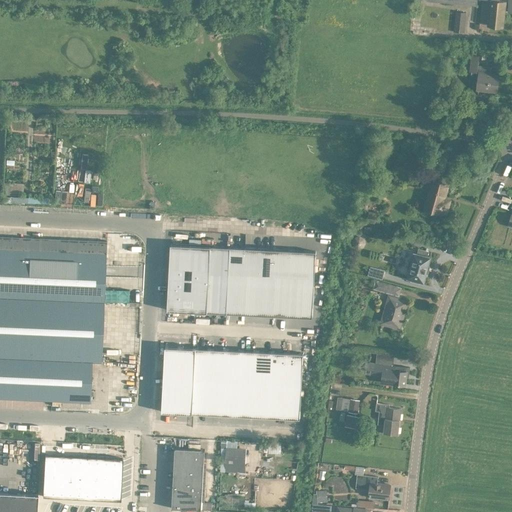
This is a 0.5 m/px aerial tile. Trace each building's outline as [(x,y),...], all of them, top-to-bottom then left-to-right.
[(490,18),(490,25),(503,26),(506,1),(498,0),(481,0),(480,17),(490,18)] [(467,12),(457,11),(455,32),(466,33),(467,12)] [(483,52),(482,59),(491,60),(492,53),(483,52)] [(471,71),(474,71),(474,73),(475,76),(479,77),(481,77),(480,90),(497,92),(499,73),(492,72),(493,66),(479,64),(480,55),(480,54),(473,53),(471,71)] [(223,82),(228,78),(224,74),(219,77),(223,82)] [(130,156),(129,170),(161,171),(162,157),(130,156)] [(161,171),(161,177),(174,178),(175,158),(162,157),(161,171)] [(175,158),(174,178),(186,178),(187,159),(175,158)] [(187,159),(186,178),(199,179),(200,159),(187,159)] [(200,159),(199,179),(212,180),(213,160),(200,159)] [(213,160),(212,180),(225,180),(226,160),(213,160)] [(226,160),(225,180),(237,181),(238,161),(226,160)] [(238,161),(237,181),(250,182),(251,162),(238,161)] [(251,162),(250,182),(263,182),(264,162),(251,162)] [(264,162),(263,182),(275,183),(276,163),(264,162)] [(276,163),(275,183),(288,184),(289,164),(276,163)] [(288,184),(288,185),(310,186),(311,165),(289,164),(288,184)] [(129,170),(128,185),(161,186),(161,177),(161,171),(129,170)] [(161,186),(160,200),(173,201),(174,178),(161,177),(161,186)] [(174,178),(173,201),(185,202),(186,178),(174,178)] [(186,178),(185,202),(198,202),(199,179),(186,178)] [(199,179),(198,202),(211,203),(212,180),(199,179)] [(432,179),(424,207),(445,213),(449,199),(443,198),(447,184),(432,179)] [(212,180),(211,203),(223,204),(225,180),(212,180)] [(225,180),(223,204),(236,204),(237,181),(225,180)] [(237,181),(236,204),(249,205),(250,182),(237,181)] [(250,182),(249,205),(262,206),(263,182),(250,182)] [(263,182),(262,206),(274,206),(275,183),(263,182)] [(275,183),(274,206),(287,207),(288,185),(288,184),(275,183)] [(128,185),(128,199),(160,200),(161,186),(128,185)] [(288,185),(287,207),(309,208),(310,186),(288,185)] [(366,221),(374,223),(377,212),(368,210),(366,221)] [(354,244),(358,247),(362,245),(365,242),(364,237),(359,234),(355,236),(352,240),(354,244)] [(0,396),(25,398),(51,399),(89,401),(91,361),(100,361),(105,245),(106,240),(27,236),(0,235),(0,396)] [(169,264),(209,267),(210,244),(170,242),(169,264)] [(230,246),(210,244),(209,267),(208,278),(228,279),(230,246)] [(245,246),(230,246),(228,279),(243,280),(245,246)] [(243,280),(258,281),(260,247),(245,246),(243,280)] [(275,248),(260,247),(258,281),(273,282),(275,248)] [(275,248),(273,282),(289,282),(290,249),(275,248)] [(427,250),(418,248),(417,252),(413,251),(411,260),(409,259),(406,267),(409,268),(407,276),(411,278),(410,280),(418,282),(419,280),(423,281),(425,272),(426,273),(428,265),(427,264),(430,256),(426,255),(427,250)] [(313,284),(315,250),(290,249),(289,282),(313,284)] [(169,264),(167,287),(207,289),(208,278),(209,267),(169,264)] [(370,266),(368,273),(381,277),(383,269),(370,266)] [(226,312),(228,279),(208,278),(207,289),(206,311),(226,312)] [(258,281),(243,280),(228,279),(226,312),(272,315),(273,282),(258,281)] [(398,294),(400,287),(376,280),(374,287),(398,294)] [(272,315),(287,315),(289,282),(273,282),(272,315)] [(313,284),(289,282),(287,315),(311,317),(313,284)] [(207,289),(167,287),(166,309),(206,311),(207,289)] [(381,322),(399,327),(406,301),(389,295),(381,322)] [(193,379),(194,347),(165,345),(164,356),(163,375),(163,377),(178,378),(193,379)] [(193,379),(191,412),(221,414),(223,380),(224,348),(194,347),(193,379)] [(224,348),(223,380),(301,384),(303,352),(224,348)] [(376,352),(375,363),(365,362),(364,372),(387,375),(386,382),(404,384),(405,375),(408,376),(409,366),(392,364),(393,354),(376,352)] [(178,378),(163,377),(162,386),(162,399),(161,410),(161,411),(176,411),(178,378)] [(191,412),(193,379),(178,378),(176,411),(191,412)] [(301,384),(223,380),(221,414),(299,418),(301,384)] [(359,399),(337,395),(335,408),(357,411),(359,399)] [(397,434),(401,408),(389,406),(389,404),(376,402),(375,410),(379,410),(378,423),(384,424),(383,432),(397,434)] [(354,427),(356,415),(346,414),(344,426),(354,427)] [(264,442),(263,451),(268,451),(268,452),(280,452),(280,443),(264,442)] [(189,462),(189,448),(174,447),(174,461),(189,462)] [(224,469),(244,470),(246,448),(226,447),(224,469)] [(203,463),(204,449),(189,448),(189,462),(203,463)] [(44,453),(41,495),(119,499),(121,457),(44,453)] [(203,463),(189,462),(174,461),(173,473),(202,474),(203,463)] [(202,486),(202,474),(173,473),(172,484),(202,486)] [(369,488),(368,495),(388,498),(390,484),(376,482),(377,475),(356,473),(355,487),(369,488)] [(202,486),(172,484),(171,507),(201,509),(202,486)] [(315,491),(317,501),(326,500),(326,489),(315,489),(315,491)] [(0,511),(35,511),(37,493),(0,491),(0,511)]
